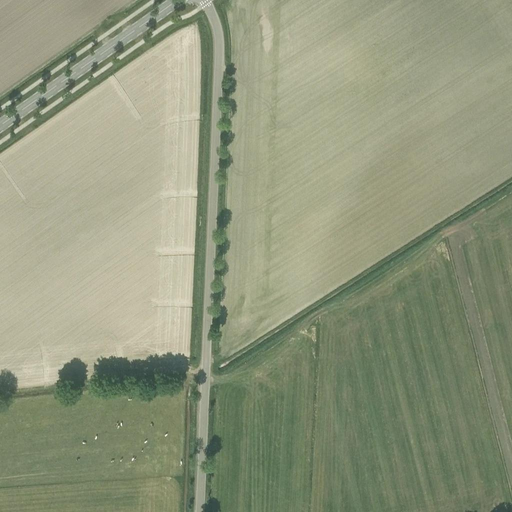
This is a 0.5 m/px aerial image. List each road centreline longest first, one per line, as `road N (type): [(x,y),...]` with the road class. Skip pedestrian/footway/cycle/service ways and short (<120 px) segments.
road 1 (unclassified): [(204,511),(220,40),(203,0)]
road 2 (tertiary): [(0,126),(178,0)]
